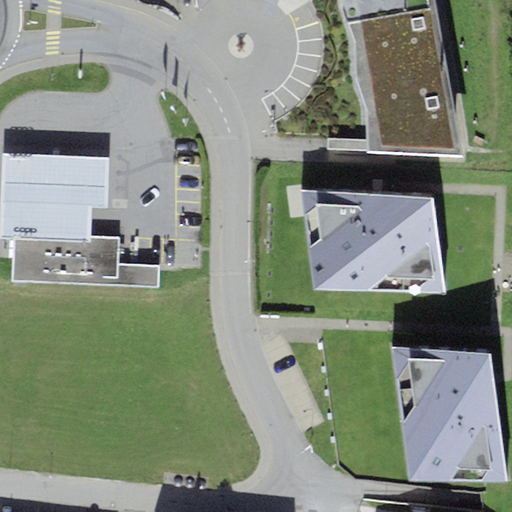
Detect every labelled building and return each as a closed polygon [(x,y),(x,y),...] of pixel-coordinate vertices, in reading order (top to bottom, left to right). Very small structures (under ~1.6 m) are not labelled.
[(342,0),(342,14),(355,50),(354,89),(366,116),(368,161),(462,163),(434,0),(342,0)] [(0,191),(0,233),(14,234),(90,237),(91,203),(107,203),(110,152),(2,147),(0,191)] [(434,183),(298,179),(313,284),(445,288),(434,183)] [(90,237),(14,234),(12,277),(159,282),(159,260),(121,259),(122,238),(90,237)] [(490,340),(389,341),(409,470),(506,474),(490,340)]
